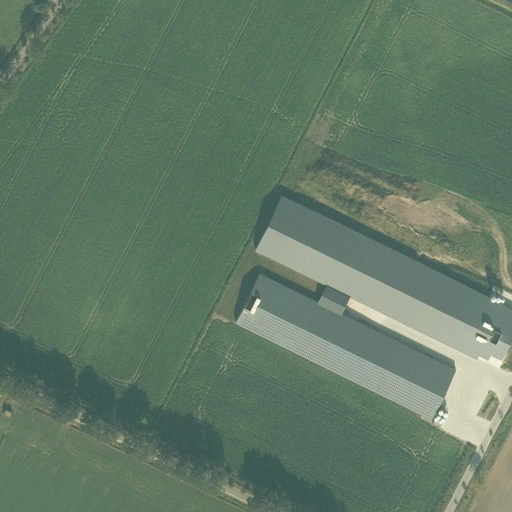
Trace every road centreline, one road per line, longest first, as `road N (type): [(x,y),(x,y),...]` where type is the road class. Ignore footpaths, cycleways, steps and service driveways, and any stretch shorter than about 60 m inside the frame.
road 1 (unclassified): [(276,511),(0,379)]
road 2 (unclassified): [(445,511),(511,389)]
